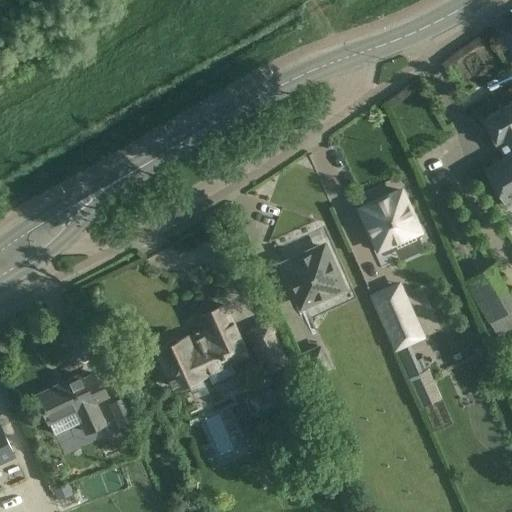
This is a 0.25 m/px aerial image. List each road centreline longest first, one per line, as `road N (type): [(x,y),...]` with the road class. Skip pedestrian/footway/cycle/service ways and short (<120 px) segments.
road 1 (residential): [(44,232),(72,245),(110,238),(246,170),(353,96),(365,50)]
road 2 (secondary): [(44,232),(257,97),(365,50)]
road 3 (secondary): [(365,50),(477,0)]
